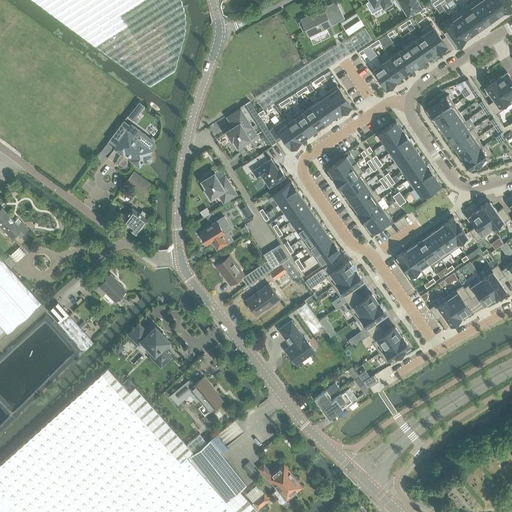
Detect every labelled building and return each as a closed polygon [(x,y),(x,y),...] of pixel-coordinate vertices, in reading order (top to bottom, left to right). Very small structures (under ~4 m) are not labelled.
[(33,0),(80,34),(150,86),(174,71),(176,63),(178,57),(180,50),(181,45),(182,40),(184,35),(185,31),(185,27),(185,22),(185,17),(184,12),(183,9),(181,2),(180,0),(33,0)] [(335,0),(322,6),(322,5),(311,11),(312,12),(300,18),(297,20),(301,28),(304,27),(307,33),(343,17),(335,0)] [(367,0),(365,2),(372,13),(392,0),(391,0),(367,0)] [(414,0),(395,0),(406,16),(420,8),(414,0)] [(472,0),(469,3),(484,24),(494,17),(481,0),(472,0)] [(496,0),(481,0),(494,17),(503,11),(504,11),(496,0)] [(511,1),(511,0),(496,0),(504,11),(511,5),(511,1)] [(469,3),(459,10),(474,31),(484,24),(469,3)] [(459,10),(449,16),(465,38),(474,31),(459,10)] [(348,35),(365,24),(357,12),(340,23),(348,35)] [(449,16),(439,24),(455,46),(465,38),(449,16)] [(430,22),(421,29),(423,33),(436,51),(436,52),(446,45),(430,22)] [(365,26),(341,42),(341,41),(256,96),(263,109),(373,38),(365,26)] [(423,33),(415,39),(428,57),(436,51),(423,33)] [(378,39),(370,44),(372,47),(380,42),(378,39)] [(415,39),(407,45),(420,63),(428,57),(415,39)] [(370,44),(358,51),(360,55),(372,47),(370,44)] [(407,45),(399,50),(412,68),(420,63),(407,45)] [(399,50),(391,56),(403,74),(412,68),(399,50)] [(391,56),(382,62),(395,80),(403,74),(391,56)] [(382,62),(373,69),(386,87),(395,80),(382,62)] [(496,78),(495,78),(511,102),(511,101),(511,79),(507,71),(496,79),(496,78)] [(489,83),(485,86),(494,99),(488,103),(495,113),(511,102),(495,78),(494,79),(493,78),(489,82),(489,83)] [(464,81),(471,91),(475,89),(468,79),(464,81)] [(336,84),(327,91),(341,112),(351,105),(344,95),(336,84)] [(327,91),(319,97),(333,117),(340,111),(341,112),(327,91)] [(426,109),(433,118),(454,103),(447,94),(437,101),(435,98),(428,103),(431,106),(426,109)] [(320,99),(312,105),(324,123),(333,117),(319,97),(318,97),(320,99)] [(139,101),(134,108),(139,112),(144,105),(139,101)] [(434,118),(439,126),(459,112),(454,104),(454,103),(433,118),(434,118)] [(252,105),(247,108),(256,122),(271,145),(277,142),(276,141),(268,129),(260,116),(257,112),(252,105)] [(312,105),(303,111),(316,128),(324,123),(312,105)] [(233,126),(225,131),(226,132),(230,138),(231,140),(232,139),(237,146),(241,143),(242,144),(248,140),(248,139),(249,138),(255,134),(251,127),(239,109),(227,116),(233,126)] [(302,109),(294,114),(295,116),(308,134),(316,128),(303,111),(302,109)] [(439,126),(445,134),(465,120),(459,112),(439,126)] [(295,116),(287,122),(300,141),(300,140),(308,134),(295,116)] [(284,118),(275,125),(290,147),(300,141),(287,122),(284,118)] [(445,134),(451,143),(473,127),(469,129),(464,122),(465,121),(465,120),(445,134)] [(395,121),(377,133),(384,143),(403,130),(402,129),(402,130),(395,121)] [(115,145),(113,148),(114,148),(124,155),(126,153),(131,157),(130,160),(139,167),(143,161),(145,162),(147,162),(149,162),(150,161),(151,160),(152,158),(152,157),(152,155),(151,154),(150,152),(152,148),(153,147),(154,145),(154,144),(154,142),(153,140),(152,139),(131,123),(130,125),(115,145)] [(451,143),(457,151),(479,136),(473,127),(451,143)] [(403,130),(384,143),(390,151),(409,139),(403,130)] [(498,142),(503,138),(500,133),(495,137),(498,142)] [(462,159),(462,160),(485,143),(482,145),(477,137),(479,136),(457,151),(462,159)] [(390,151),(388,153),(394,162),(414,148),(408,139),(409,139),(390,151)] [(492,153),(485,143),(462,160),(469,169),(473,166),(474,166),(483,159),(492,153)] [(414,148),(394,162),(401,171),(402,169),(421,157),(414,148)] [(245,163),(241,166),(246,174),(254,169),(258,176),(261,174),(268,185),(284,175),(279,167),(277,168),(270,157),(267,159),(262,152),(245,163)] [(345,156),(327,168),(334,177),(333,177),(333,178),(352,165),(345,156)] [(421,157),(402,169),(409,178),(427,165),(426,165),(421,157)] [(352,165),(333,178),(340,187),(360,172),(362,171),(356,162),(352,165)] [(409,178),(407,180),(413,188),(433,174),(427,165),(409,178)] [(205,177),(201,180),(205,187),(204,188),(205,190),(209,196),(208,196),(209,198),(217,193),(223,202),(236,194),(224,175),(220,168),(213,172),(212,173),(211,172),(205,176),(205,177)] [(142,196),(150,185),(133,172),(125,183),(142,196)] [(360,172),(340,187),(346,195),(366,181),(360,172)] [(433,174),(413,188),(413,189),(415,187),(421,196),(428,192),(429,193),(434,190),(433,188),(439,184),(433,175),(434,174),(433,174)] [(281,182),(272,188),(275,192),(272,194),(279,203),(297,190),(291,181),(284,186),(281,182)] [(366,181),(346,195),(352,204),(374,189),(374,188),(372,190),(366,181)] [(374,189),(352,204),(358,212),(358,213),(377,200),(381,198),(374,189)] [(297,190),(279,203),(285,212),(303,199),(297,191),(298,191),(297,190)] [(303,199),(285,212),(291,220),(309,207),(303,199)] [(377,200),(358,213),(364,222),(383,209),(377,200)] [(489,200),(479,208),(492,227),(502,220),(504,222),(510,217),(502,207),(496,211),(489,200)] [(146,218),(148,215),(142,210),(139,213),(132,207),(121,221),(129,227),(129,228),(136,233),(147,219),(146,218)] [(291,220),(287,223),(293,231),(296,228),(314,216),(309,207),(291,220)] [(17,218),(14,221),(1,208),(0,208),(0,223),(0,224),(11,236),(15,232),(19,236),(27,229),(17,218)] [(383,209),(364,222),(365,223),(365,222),(371,231),(378,227),(379,228),(384,224),(383,223),(391,217),(385,208),(383,209)] [(479,208),(469,215),(476,225),(469,229),(477,240),(493,229),(492,227),(479,208),(478,208),(479,208)] [(230,228),(223,216),(199,231),(201,235),(199,236),(202,241),(204,240),(206,243),(211,240),(216,249),(232,239),(226,230),(230,228)] [(314,216),(296,228),(302,237),(320,224),(314,216)] [(453,216),(443,223),(457,242),(467,235),(453,216)] [(443,224),(434,230),(450,252),(459,245),(457,242),(443,223),(443,224)] [(302,237),(298,239),(304,248),(326,233),(320,224),(302,237)] [(245,225),(240,229),(243,234),(249,231),(245,225)] [(434,230),(425,237),(440,258),(450,252),(434,230)] [(326,233),(304,248),(305,248),(308,245),(314,253),(332,241),(332,240),(326,233)] [(425,237),(416,243),(431,265),(440,258),(425,237)] [(492,242),(495,247),(504,243),(501,237),(492,242)] [(332,241),(314,253),(320,263),(339,250),(332,241)] [(263,253),(267,260),(272,268),(280,263),(280,262),(288,257),(280,243),(263,253)] [(406,249),(419,268),(420,270),(429,263),(431,265),(416,243),(407,249),(406,249)] [(15,260),(25,252),(20,246),(10,253),(15,260)] [(406,249),(396,256),(410,275),(419,268),(406,249)] [(230,284),(244,274),(228,255),(215,265),(230,284)] [(8,256),(4,260),(10,267),(15,263),(8,256)] [(0,338),(41,302),(0,257),(0,338)] [(272,268),(269,270),(275,278),(286,271),(293,266),(288,257),(280,262),(280,263),(272,268)] [(334,260),(323,268),(327,274),(325,275),(333,285),(356,269),(355,269),(348,259),(338,266),(334,260)] [(272,268),(267,260),(253,269),(259,277),(269,270),(272,268)] [(511,262),(501,270),(504,275),(508,280),(511,277),(511,262)] [(492,271),(481,278),(495,297),(505,289),(498,279),(504,275),(501,270),(497,264),(490,269),(492,271)] [(356,269),(333,285),(340,296),(342,294),(346,301),(357,293),(352,287),(363,280),(356,269)] [(105,291),(115,301),(126,290),(114,279),(115,278),(110,273),(95,289),(102,296),(105,291)] [(470,283),(464,287),(469,295),(471,298),(477,293),(484,303),(494,296),(495,297),(481,278),(482,278),(472,285),(470,283)] [(270,304),(278,298),(268,284),(245,300),(249,304),(247,307),(250,311),(253,311),(256,315),(265,308),(264,307),(270,303),(270,304)] [(462,285),(445,296),(460,317),(461,317),(460,316),(470,309),(463,300),(469,295),(464,287),(462,285)] [(314,293),(304,299),(306,301),(307,303),(316,297),(314,293)] [(357,293),(346,301),(351,307),(349,308),(356,319),(379,303),(378,302),(371,293),(361,299),(357,293)] [(445,296),(429,308),(436,318),(443,314),(450,324),(460,317),(445,296)] [(306,301),(295,309),(313,333),(323,326),(322,324),(319,320),(307,303),(306,301)] [(48,310),(80,346),(84,350),(93,342),(81,328),(80,326),(78,325),(58,302),(48,310)] [(379,303),(356,319),(363,329),(365,327),(369,334),(380,326),(376,320),(386,313),(379,303)] [(296,364),(314,351),(303,336),(302,337),(291,321),(278,329),(290,346),(285,349),(296,364)] [(138,324),(128,335),(138,345),(141,342),(152,353),(149,356),(160,366),(170,356),(161,347),(168,340),(154,326),(147,333),(138,324)] [(380,326),(369,334),(374,340),(372,341),(379,352),(402,336),(402,335),(401,335),(394,326),(385,332),(380,326)] [(363,329),(348,339),(353,345),(369,334),(365,327),(363,329)] [(402,336),(379,352),(386,362),(409,346),(402,336)] [(352,366),(347,369),(354,378),(358,375),(352,366)] [(107,368),(95,378),(176,470),(188,459),(235,511),(259,511),(257,509),(258,509),(252,502),(245,494),(240,488),(246,484),(220,452),(227,447),(216,433),(208,439),(193,452),(190,448),(136,386),(130,391),(129,392),(107,368)] [(375,374),(365,381),(369,385),(370,387),(379,380),(375,374)] [(208,411),(222,400),(203,377),(193,385),(188,379),(173,392),(178,398),(190,388),(208,411)] [(235,511),(188,459),(176,470),(95,378),(0,461),(0,511),(235,511)] [(128,378),(122,383),(129,391),(135,386),(128,378)] [(315,400),(320,407),(331,400),(330,400),(328,396),(330,395),(329,394),(339,388),(335,382),(313,397),(316,400),(315,400)] [(364,383),(359,386),(364,392),(368,389),(365,384),(364,383)] [(344,390),(330,400),(331,400),(320,407),(325,414),(326,414),(328,417),(352,401),(344,390)] [(199,433),(187,443),(193,451),(206,441),(199,433)] [(251,475),(257,471),(249,461),(244,465),(251,475)] [(269,478),(278,488),(279,489),(284,484),(283,482),(291,475),(288,471),(288,469),(287,467),(285,467),(283,465),(272,474),(263,463),(258,468),(267,479),(269,478)] [(295,480),(291,475),(283,482),(284,484),(279,489),(278,488),(274,492),(279,497),(278,500),(281,503),(284,503),(286,501),(284,499),(286,498),(300,486),(299,484),(299,482),(297,480),(295,480)] [(258,497),(252,502),(258,509),(263,505),(263,504),(258,497)]
